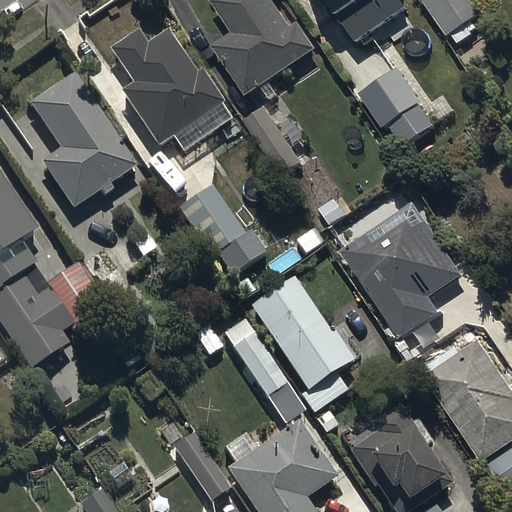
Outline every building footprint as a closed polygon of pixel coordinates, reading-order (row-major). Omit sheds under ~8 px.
[(235,35),(214,49),(249,100),(318,53),(299,26),(293,31),(271,0),(216,0),(213,2),(235,35)] [(404,0),(321,0),(340,26),(342,25),(358,49),(409,13),(401,2),(404,0)] [(475,0),(427,0),(423,3),(448,41),(453,38),(459,48),(474,38),(468,29),(486,17),(475,0)] [(137,34),(110,53),(134,88),(122,97),(158,150),(173,140),(184,155),(231,123),(221,108),(225,106),(203,74),(198,78),(168,35),(148,49),(137,34)] [(400,73),(363,98),(386,131),(390,128),(406,151),(437,129),(422,108),(424,107),(400,73)] [(60,152),(41,166),(74,213),(99,195),(103,200),(113,193),(109,188),(135,169),(71,79),(29,108),(60,152)] [(262,106),(239,123),(281,180),(303,164),(294,152),(311,139),(295,118),(279,129),(262,106)] [(0,331),(29,374),(68,347),(62,337),(70,332),(75,340),(139,297),(124,275),(145,261),(125,232),(79,263),(80,265),(47,287),(21,249),(38,237),(0,180),(0,331)] [(215,187),(182,213),(229,274),(263,248),(215,187)] [(346,218),(335,201),(314,214),(325,231),(346,218)] [(464,278),(414,206),(342,256),(402,342),(442,314),(432,300),(464,278)] [(331,337),(295,282),(251,311),(307,395),(302,399),(314,417),(349,394),(337,377),(354,366),(334,336),(331,337)] [(245,323),(224,336),(267,403),(288,389),(245,323)] [(457,351),(423,375),(511,501),(511,500),(511,390),(480,345),(461,357),(457,351)] [(424,446),(400,410),(372,428),(375,432),(351,448),(354,453),(348,457),(372,493),(378,490),(392,511),(420,511),(433,504),(428,497),(445,486),(420,449),(424,446)] [(335,482),(299,427),(257,454),(247,439),(225,453),(236,469),(228,474),(252,511),(312,511),(306,501),(335,482)] [(194,437),(174,451),(212,505),(232,491),(194,437)] [(114,511),(102,494),(82,508),(84,511),(114,511)]
